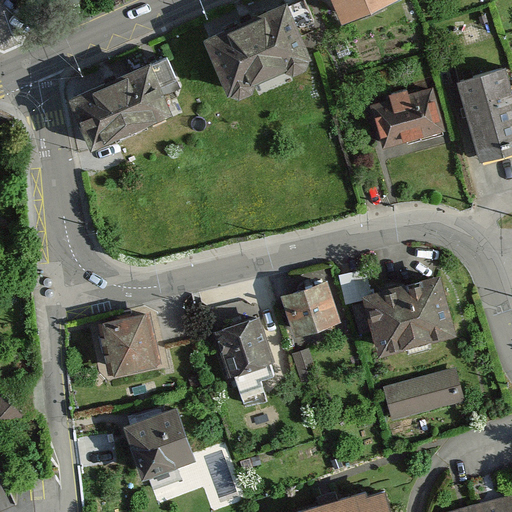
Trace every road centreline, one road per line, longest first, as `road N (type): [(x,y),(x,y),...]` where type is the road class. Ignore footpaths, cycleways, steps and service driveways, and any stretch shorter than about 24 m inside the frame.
road 1 (residential): [(70,255),(103,281),(153,286),(426,230),(456,239),(482,261),(511,336)]
road 2 (residential): [(72,511),(52,314),(70,255)]
road 3 (residential): [(38,62),(70,255)]
road 4 (tertiary): [(181,0),(38,62)]
